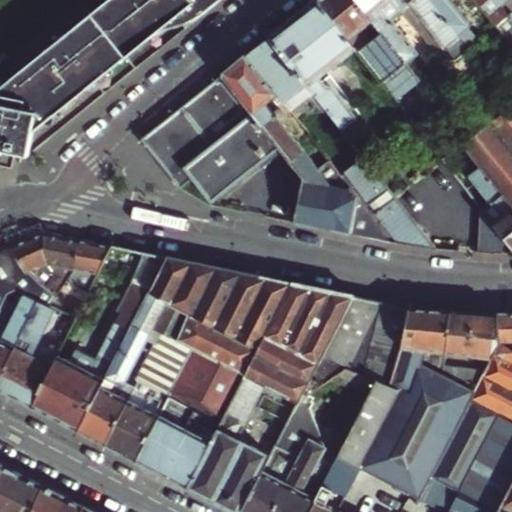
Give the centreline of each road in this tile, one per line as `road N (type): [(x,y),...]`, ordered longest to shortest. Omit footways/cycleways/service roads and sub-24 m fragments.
road 1 (residential): [(511,281),(415,276),(67,206)]
road 2 (tertiary): [(67,206),(95,147),(271,0)]
road 3 (tertiary): [(0,422),(170,511)]
